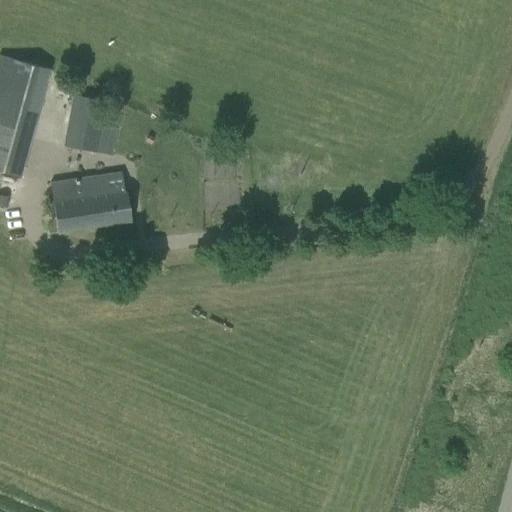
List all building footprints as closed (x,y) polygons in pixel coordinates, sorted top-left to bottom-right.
[(0,173),(20,179),(49,70),(0,56),(0,173)] [(73,96),(63,146),(97,152),(102,125),(107,102),(73,96)] [(312,166),(309,180),(319,182),(322,168),(312,166)] [(53,213),(56,234),(129,222),(122,177),(49,187),(53,213)] [(0,194),(0,205),(7,206),(8,196),(0,194)]
